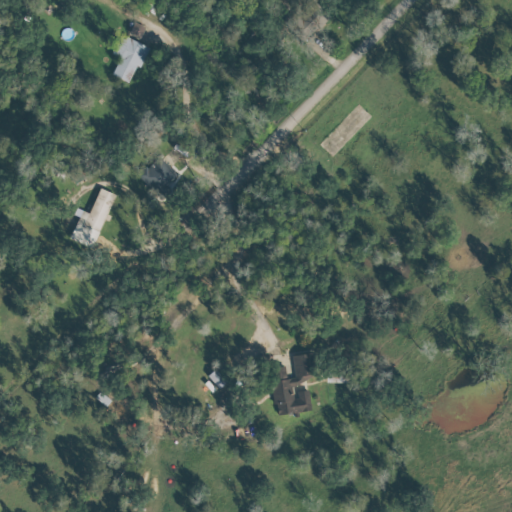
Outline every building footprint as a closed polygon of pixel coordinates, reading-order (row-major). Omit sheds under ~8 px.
[(112,75),(132,83),(147,46),(120,35),(112,55),(119,58),(112,75)] [(158,193),(176,173),(158,157),(140,176),(158,193)] [(70,239),(93,249),(115,194),(100,188),(90,213),(82,210),(70,239)] [(311,411),(309,390),(296,392),(295,381),(316,379),(313,354),(292,356),(295,379),(272,382),(276,415),(311,411)] [(219,389),(227,382),(215,369),(208,376),(219,389)]
